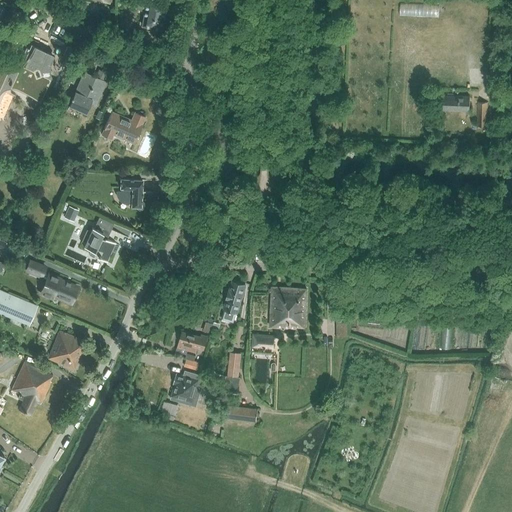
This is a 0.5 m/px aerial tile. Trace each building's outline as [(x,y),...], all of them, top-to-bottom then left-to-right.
[(130,0),(129,5),(145,12),(142,26),(160,29),(165,0),(130,0)] [(41,73),(43,69),(44,70),(45,70),(46,70),(47,70),(47,69),(48,69),(50,64),(49,64),(53,56),(34,47),(24,68),(23,68),(23,69),(20,68),(15,79),(16,79),(15,81),(30,88),(28,93),(40,99),(46,85),(47,86),(51,77),(41,73)] [(83,71),(75,91),(68,106),(86,113),(90,103),(94,106),(105,81),(103,80),(106,73),(99,70),(96,77),(83,71)] [(442,95),(441,111),(469,112),(470,96),(442,95)] [(477,126),(487,127),(487,102),(477,102),(477,126)] [(141,124),(145,116),(135,112),(131,120),(112,111),(102,134),(111,138),(113,134),(134,143),(142,125),(141,124)] [(81,165),(84,169),(90,168),(92,164),(89,159),(83,160),(81,165)] [(118,191),(118,194),(119,198),(122,200),(125,202),(132,203),(131,206),(135,206),(139,209),(142,208),(143,205),(143,202),(141,201),(142,179),(121,178),(120,188),(122,188),(121,191),(118,191)] [(63,217),(73,221),(78,210),(68,206),(63,217)] [(99,217),(96,224),(94,228),(92,227),(90,231),(87,230),(82,241),(85,243),(84,247),(90,249),(89,251),(97,255),(96,257),(107,262),(112,251),(116,253),(119,245),(116,243),(105,238),(112,223),(99,217)] [(51,296),(52,295),(71,303),(77,288),(75,287),(76,286),(58,279),(59,277),(50,273),(42,292),(51,296)] [(236,311),(237,312),(245,285),(234,282),(232,283),(224,308),(225,308),(221,318),(233,322),(236,311)] [(272,287),(269,327),(296,329),(296,328),(304,327),(306,289),(272,287)] [(0,313),(29,326),(38,306),(0,289),(0,313)] [(203,330),(210,333),(213,323),(206,321),(203,330)] [(59,331),(47,359),(74,370),(83,348),(80,347),(83,340),(59,331)] [(176,351),(186,354),(186,353),(187,350),(196,353),(198,348),(204,350),(207,339),(208,336),(201,334),(200,337),(182,331),(176,351)] [(251,348),(273,349),(274,336),(252,334),(251,348)] [(229,352),(227,376),(225,376),(224,392),(238,393),(239,377),(240,353),(229,352)] [(186,358),(184,366),(197,370),(199,362),(193,360),(186,358)] [(22,400),(18,409),(30,414),(36,401),(41,403),(51,381),(50,381),(52,374),(24,361),(11,390),(19,394),(17,398),(22,400)] [(171,396),(197,403),(200,391),(216,396),(219,384),(204,380),(205,376),(192,372),(191,377),(176,373),(173,383),(175,384),(171,396)] [(165,402),(162,411),(171,414),(174,404),(165,402)] [(233,419),(256,422),(258,408),(223,404),(222,418),(233,419)]
